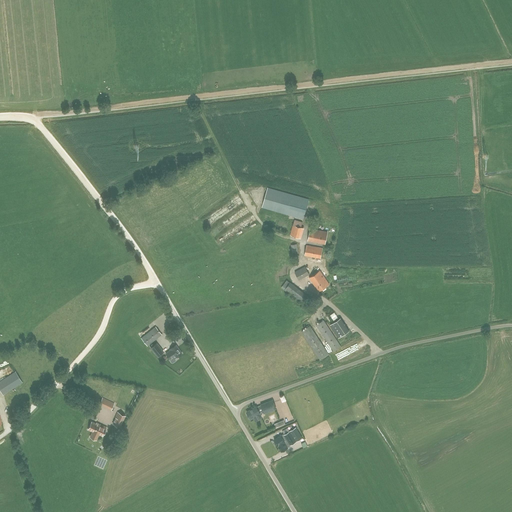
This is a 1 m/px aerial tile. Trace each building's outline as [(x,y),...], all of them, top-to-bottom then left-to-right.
[(303,219),(309,199),(267,188),(262,207),(303,219)] [(301,238),(304,228),(301,227),(302,222),(294,220),(290,235),(301,238)] [(324,244),(327,232),(310,229),(308,240),(324,244)] [(320,259),(322,248),(306,245),(304,256),(320,259)] [(299,280),(309,274),(305,266),(295,272),(299,280)] [(318,291),(329,284),(320,270),(309,278),(318,291)] [(308,296),(290,282),(287,280),(281,287),(303,304),(308,296)] [(339,337),(349,330),(341,318),(330,324),(339,337)] [(334,351),(341,346),(324,320),(317,324),(334,351)] [(147,346),(161,334),(155,326),(141,338),(147,346)] [(321,359),(329,354),(310,326),(302,331),(321,359)] [(173,334),(178,339),(181,336),(176,331),(173,334)] [(163,351),(156,342),(150,347),(157,356),(163,351)] [(174,358),(176,357),(182,353),(176,344),(170,349),(171,350),(166,353),(170,359),(170,360),(171,363),(172,363),(175,361),(175,360),(174,358)] [(348,351),(337,354),(338,360),(349,357),(348,351)] [(0,390),(3,395),(22,382),(15,371),(0,380),(0,390)] [(15,392),(4,399),(8,405),(19,398),(15,392)] [(100,404),(103,405),(108,408),(111,409),(114,404),(111,402),(105,400),(102,398),(100,404)] [(261,405),(264,413),(276,408),(273,401),(261,405)] [(249,417),(250,418),(253,417),(255,420),(261,417),(259,413),(260,413),(256,407),(246,413),(247,414),(246,414),(249,418),(249,417)] [(116,418),(113,424),(120,427),(125,416),(118,412),(115,417),(116,418)] [(102,436),(104,433),(105,430),(106,427),(97,423),(96,424),(92,422),(88,430),(93,432),(91,434),(97,437),(98,434),(102,436)] [(290,431),(285,434),(283,435),(284,436),(284,437),(282,439),(284,442),(278,446),(281,451),(288,447),(287,446),(289,445),(302,437),(296,427),(290,431)] [(284,437),(284,436),(281,437),(280,435),(274,439),(276,443),(276,444),(277,445),(278,446),(284,442),(282,439),(284,437)]
